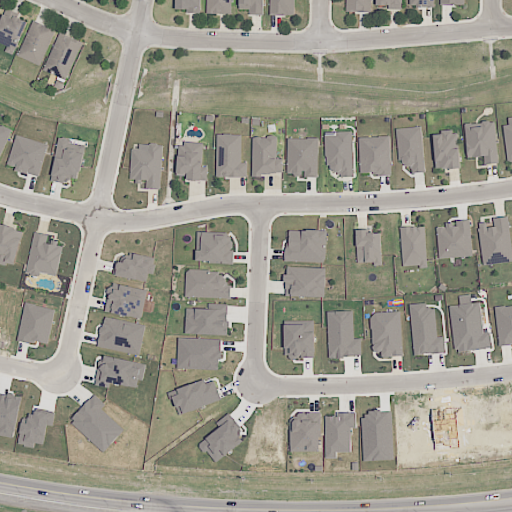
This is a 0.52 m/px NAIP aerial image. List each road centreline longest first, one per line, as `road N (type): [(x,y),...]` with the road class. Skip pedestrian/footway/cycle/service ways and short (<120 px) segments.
road 1 (residential): [(0,191),(122,219),(227,201),(357,201),(511,186)]
road 2 (residential): [(511,28),(318,44),(152,38),(53,0)]
road 3 (residential): [(144,0),(63,373)]
road 4 (residential): [(511,372),(255,389)]
road 5 (primary): [(212,511),(0,488)]
road 6 (residential): [(255,389),(260,201)]
road 7 (primary): [(511,501),(381,511)]
